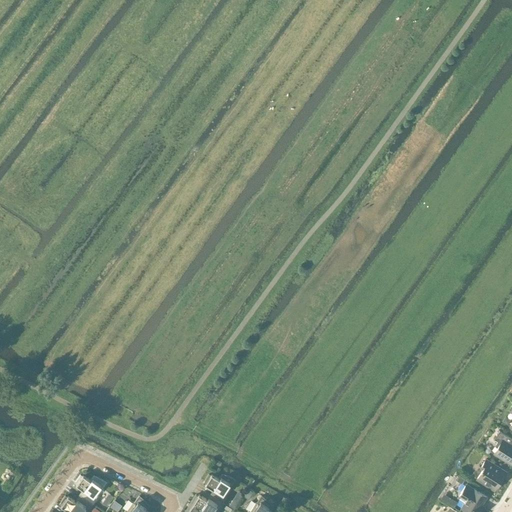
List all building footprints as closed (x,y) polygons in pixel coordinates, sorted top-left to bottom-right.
[(496,447),(493,452),(511,463),(511,461),(511,446),(511,444),(511,442),(511,438),(499,430),(494,439),(497,441),(495,445),(495,447),(496,447)] [(494,490),(506,471),(486,459),(481,466),(483,468),(477,479),(494,490)] [(215,490),(212,495),(223,502),(227,497),(226,496),(232,486),(231,486),(235,479),(224,474),(221,480),(211,473),(210,475),(208,474),(203,483),(215,490)] [(83,489),(80,494),(93,503),(96,498),(95,497),(102,488),(101,488),(106,481),(96,476),(92,481),(83,474),(82,476),(80,474),(74,483),(83,489)] [(464,502),(460,508),(467,511),(480,511),(485,505),(482,504),(486,497),(465,483),(457,497),(464,502)] [(59,504),(68,510),(69,511),(81,511),(82,511),(86,511),(93,503),(80,494),(75,501),(68,495),(67,497),(65,495),(59,504)] [(190,503),(204,511),(211,511),(213,509),(217,511),(223,502),(212,495),(209,501),(198,494),(198,495),(196,494),(190,503)] [(125,509),(123,511),(148,511),(143,508),(147,503),(139,495),(134,502),(133,501),(126,510),(125,509)] [(248,510),(247,511),(272,511),(266,508),(270,502),(260,495),(256,502),(256,501),(250,511),(248,510)] [(454,508),(457,502),(451,498),(447,504),(454,508)] [(204,511),(190,503),(185,511),(204,511)]
